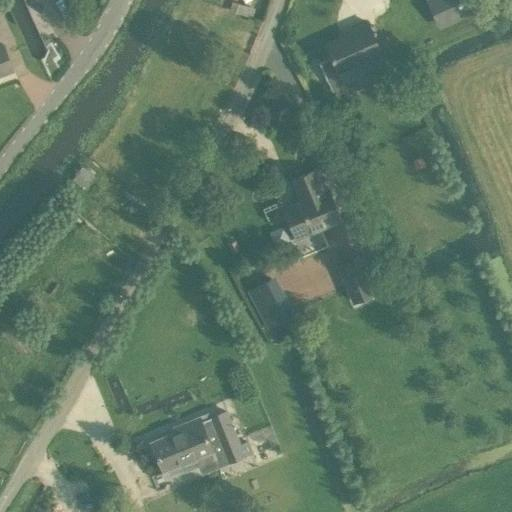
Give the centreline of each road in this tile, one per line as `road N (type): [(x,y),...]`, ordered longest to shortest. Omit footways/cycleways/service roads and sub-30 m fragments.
road 1 (residential): [(0,506),(221,133),(280,0)]
road 2 (unclassified): [(0,169),(121,0)]
